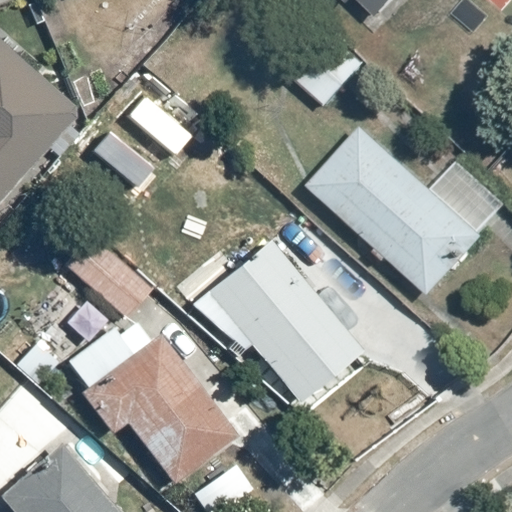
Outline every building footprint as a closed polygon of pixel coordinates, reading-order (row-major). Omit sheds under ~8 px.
[(345,0),(375,25),(399,0),(345,0)] [(324,23),(283,66),(328,108),(369,64),(324,23)] [(0,194),(73,105),(0,45),(0,194)] [(360,125),(303,195),(430,299),(487,229),(360,125)] [(74,226),(50,255),(124,316),(148,287),(74,226)] [(360,354),(267,237),(202,289),(295,406),(360,354)] [(107,436),(123,425),(167,486),(231,439),(157,337),(150,342),(133,318),(69,364),(87,388),(77,395),(107,436)] [(111,511),(63,454),(2,504),(8,511),(111,511)]
